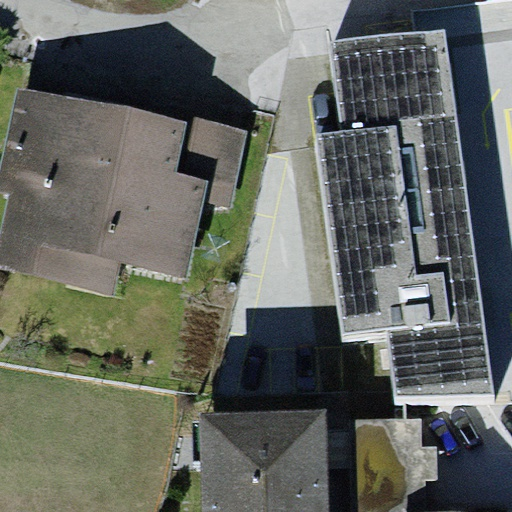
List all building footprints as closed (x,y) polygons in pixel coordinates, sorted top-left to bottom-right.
[(491,397),(443,41),(328,57),(339,145),(321,148),(348,349),(390,343),(395,387),(398,409),(491,397)] [(168,130),(17,97),(0,175),(0,202),(9,204),(0,238),(0,276),(112,297),(117,271),(186,284),(203,208),(208,186),(177,180),(187,133),(168,130)] [(249,134),(171,119),(168,130),(187,133),(177,180),(208,186),(203,208),(231,214),(249,134)] [(418,424),(347,428),(349,511),(420,511),(420,484),(431,484),(432,455),(419,455),(418,424)] [(327,511),(326,429),(200,432),(200,511),(327,511)]
